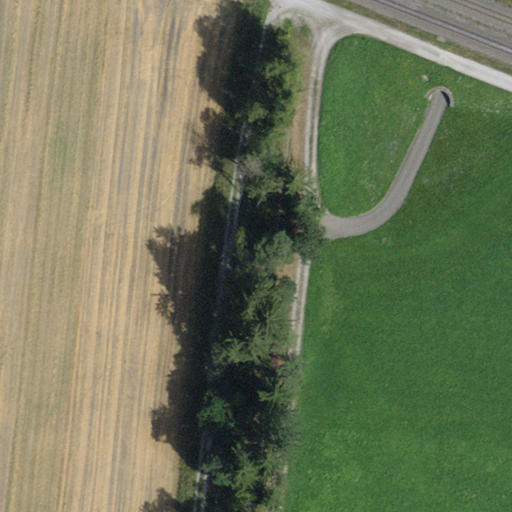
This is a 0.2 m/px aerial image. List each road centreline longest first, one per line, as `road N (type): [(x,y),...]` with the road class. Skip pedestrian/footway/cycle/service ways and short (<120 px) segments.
road 1 (track): [(275,0),(231,232),(201,511)]
road 2 (track): [(481,0),(402,190),(377,218),(345,226),(327,226),(312,210)]
road 3 (track): [(312,210),(275,511)]
road 4 (track): [(312,210),(318,58),(337,5)]
road 5 (track): [(337,5),(511,76)]
